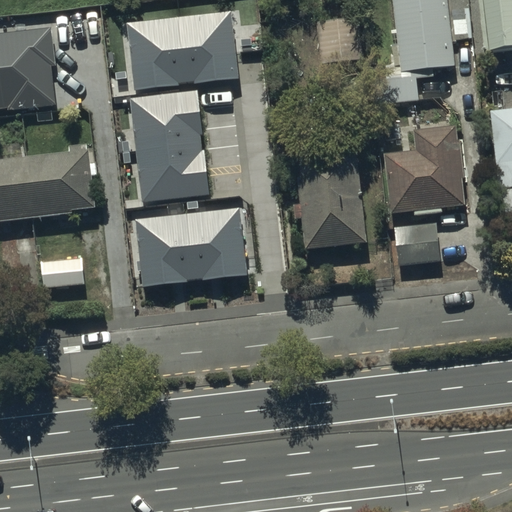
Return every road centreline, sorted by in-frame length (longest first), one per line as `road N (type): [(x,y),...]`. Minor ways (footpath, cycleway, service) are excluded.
road 1 (primary): [(511,448),(0,507)]
road 2 (primary): [(0,438),(511,380)]
road 3 (residential): [(0,358),(123,358),(511,314)]
